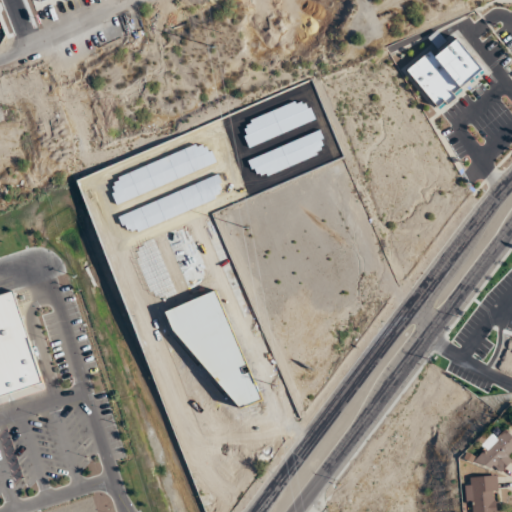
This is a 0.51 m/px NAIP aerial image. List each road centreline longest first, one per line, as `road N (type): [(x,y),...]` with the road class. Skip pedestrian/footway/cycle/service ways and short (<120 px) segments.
road 1 (secondary): [(511,183),(258,511)]
road 2 (secondary): [(296,511),(511,230)]
